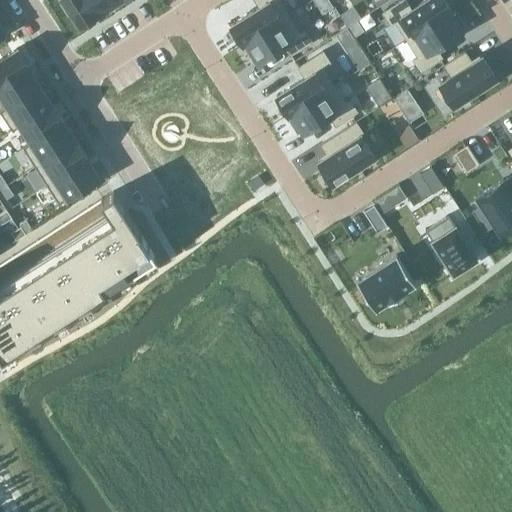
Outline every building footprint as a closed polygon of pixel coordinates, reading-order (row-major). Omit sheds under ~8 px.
[(88,0),(62,0),(63,1),(60,2),(69,15),(71,14),(80,27),(99,15),(88,0)] [(113,0),(88,0),(99,15),(116,4),(113,0)] [(233,28),(230,30),(239,44),(242,42),(243,44),(293,12),(285,0),(255,0),(260,6),(231,25),(233,28)] [(405,0),(402,0),(384,12),(391,24),(395,21),(407,39),(452,10),(451,7),(454,5),(450,0),(424,0),(411,9),(405,0)] [(353,6),(340,15),(348,26),(360,17),(353,6)] [(452,10),(407,39),(418,57),(414,59),(421,71),(442,57),(436,47),(463,29),(461,28),(465,25),(456,11),(452,13),(451,11),(453,10),(452,10)] [(293,12),(243,44),(244,45),(246,44),(257,62),(284,44),(291,54),(312,41),(293,12)] [(357,21),(349,27),(355,36),(363,30),(357,21)] [(337,33),(347,48),(357,42),(347,27),(337,33)] [(18,48),(0,59),(0,86),(30,67),(18,48)] [(305,77),(277,95),(289,115),(334,85),(323,68),(331,63),(323,51),(299,67),(305,77)] [(451,76),(440,83),(455,106),(497,79),(482,56),(472,62),(465,51),(444,65),(451,76)] [(30,67),(0,86),(0,94),(8,106),(8,107),(41,86),(30,69),(31,68),(30,67)] [(292,116),(289,118),(298,132),(301,130),(303,132),(330,115),(336,125),(357,112),(350,100),(346,103),(334,85),(289,115),(291,114),(292,116)] [(8,106),(0,110),(0,111),(13,131),(20,126),(20,125),(54,103),(53,103),(52,103),(41,86),(8,107),(8,106)] [(395,98),(400,106),(413,97),(408,89),(395,98)] [(54,103),(20,125),(20,126),(31,142),(32,143),(65,122),(54,103)] [(31,142),(23,147),(36,166),(77,140),(76,139),(65,123),(66,123),(65,122),(32,143),(31,142)] [(329,155),(319,161),(334,184),(376,157),(362,135),(364,134),(356,122),(322,144),(329,155)] [(77,140),(36,166),(47,185),(89,158),(77,140)] [(467,145),(456,153),(467,171),(479,163),(467,145)] [(89,158),(47,185),(60,204),(100,177),(88,159),(89,159),(89,158)] [(431,166),(420,173),(433,193),(444,186),(431,166)] [(503,179),(477,196),(483,204),(496,225),(501,233),(503,232),(505,234),(511,229),(511,175),(504,180),(503,179)] [(8,184),(1,189),(7,199),(14,194),(8,184)] [(114,191),(0,264),(0,352),(2,356),(29,339),(30,339),(54,324),(79,307),(105,291),(104,290),(130,274),(156,257),(126,209),(114,191)] [(374,204),(364,211),(378,232),(388,226),(374,204)] [(7,210),(0,214),(0,219),(3,224),(12,217),(7,210)] [(449,215),(426,230),(454,274),(461,269),(470,263),(477,258),(469,246),(462,235),(449,215)] [(26,219),(20,223),(21,226),(26,234),(33,229),(26,219)] [(19,228),(12,233),(17,240),(26,234),(21,226),(19,228)] [(397,255),(357,281),(375,309),(389,300),(390,301),(403,293),(402,292),(416,283),(397,255)]
